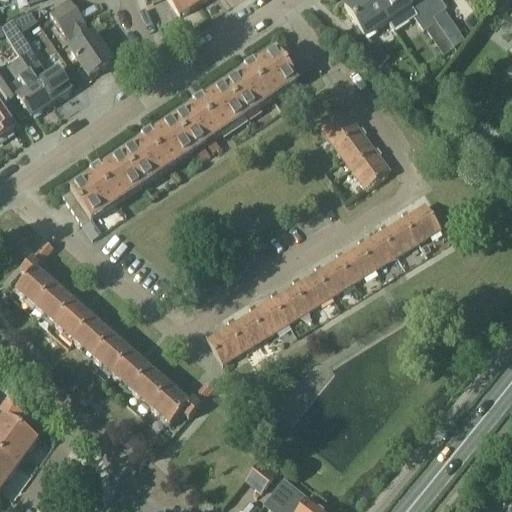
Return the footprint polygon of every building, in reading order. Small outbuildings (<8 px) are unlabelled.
[(164,0),(177,20),(198,6),(193,0),(164,0)] [(369,0),(358,0),(342,11),(355,30),(362,41),(364,39),(375,32),(387,25),(369,0)] [(369,0),(387,25),(393,34),(413,21),(423,35),(426,33),(436,26),(432,20),(424,9),(418,0),(369,0)] [(437,0),(418,0),(424,9),(432,20),(445,11),(437,0)] [(84,43),(76,32),(85,26),(70,4),(48,18),(71,52),(68,54),(87,82),(110,67),(91,38),(84,43)] [(36,86),(51,107),(70,95),(55,73),(47,79),(39,67),(35,69),(28,58),(32,55),(13,26),(2,33),(20,61),(36,86)] [(436,26),(426,33),(432,43),(442,36),(436,26)] [(42,61),(51,56),(42,39),(33,43),(42,61)] [(366,41),(356,54),(361,58),(378,72),(383,65),(389,59),(366,41)] [(247,69),(271,103),(297,85),(275,54),(253,69),(251,66),(247,69)] [(29,121),(51,107),(36,86),(20,61),(6,70),(22,95),(15,100),(29,121)] [(383,65),(378,72),(386,78),(392,72),(383,65)] [(245,120),(271,103),(247,69),(243,72),(244,74),(223,89),(245,120)] [(0,94),(9,88),(0,74),(0,94)] [(441,87),(432,98),(439,104),(448,93),(441,87)] [(220,137),(245,120),(223,89),(202,103),(200,100),(196,103),(220,137)] [(194,155),(220,137),(196,103),(191,107),(192,110),(172,124),(194,155)] [(334,153),(358,135),(347,120),(351,117),(347,112),(343,115),(342,114),(318,132),(334,153)] [(0,140),(13,132),(0,113),(0,140)] [(168,173),(194,155),(172,124),(151,138),(149,135),(144,138),(168,173)] [(349,173),(373,155),(362,140),(366,137),(362,132),(358,135),(334,153),(349,173)] [(142,190),(168,173),(144,138),(139,141),(141,144),(120,158),(142,190)] [(377,152),(373,155),(349,173),(365,194),(389,176),(377,160),(381,157),(377,152)] [(115,208),(142,190),(120,158),(99,173),(97,170),(91,174),(115,208)] [(90,226),(115,208),(91,174),(87,176),(89,179),(68,194),(90,226)] [(403,222),(418,247),(440,234),(425,209),(409,219),(407,216),(401,219),(403,222)] [(396,261),(418,247),(403,222),(387,232),(385,229),(379,233),(381,236),(396,261)] [(375,274),(396,261),(381,236),(365,246),(363,243),(357,246),(359,249),(375,274)] [(35,313),(55,290),(35,273),(52,254),(45,248),(31,263),(30,263),(19,276),(26,283),(15,295),(35,313)] [(353,287),(375,274),(359,249),(344,259),(341,256),(336,260),(338,263),(353,287)] [(332,301),(353,287),(338,263),(322,273),(320,269),(314,273),(316,276),(332,301)] [(310,314),(332,301),(316,276),(300,286),(298,283),(292,286),(295,290),(310,314)] [(55,330),(75,307),(55,290),(35,313),(55,330)] [(288,328),(310,314),(295,290),(279,299),(276,296),(271,299),(273,303),(288,328)] [(267,341),(288,328),(273,303),(257,313),(255,309),(249,313),(251,316),(267,341)] [(74,347),(94,324),(75,307),(55,330),(74,347)] [(245,355),(267,341),(251,316),(236,326),(233,323),(227,326),(230,330),(245,355)] [(92,363),(113,340),(94,324),(74,347),(92,363)] [(222,369),(245,355),(230,330),(213,340),(211,336),(205,340),(208,344),(207,344),(222,369)] [(112,380),(132,357),(113,340),(92,363),(112,380)] [(132,398),(152,374),(132,357),(112,380),(132,398)] [(151,414),(171,391),(152,374),(132,398),(151,414)] [(171,391),(151,414),(169,430),(181,417),(188,423),(200,410),(199,409),(213,393),(205,387),(189,406),(171,391)] [(0,422),(0,457),(17,470),(36,444),(14,428),(20,420),(2,407),(0,409),(0,417),(2,419),(0,422)] [(0,492),(17,470),(0,457),(0,492)] [(262,498),(276,481),(259,467),(245,483),(262,498)] [(316,511),(291,491),(284,500),(299,511),(316,511)]
